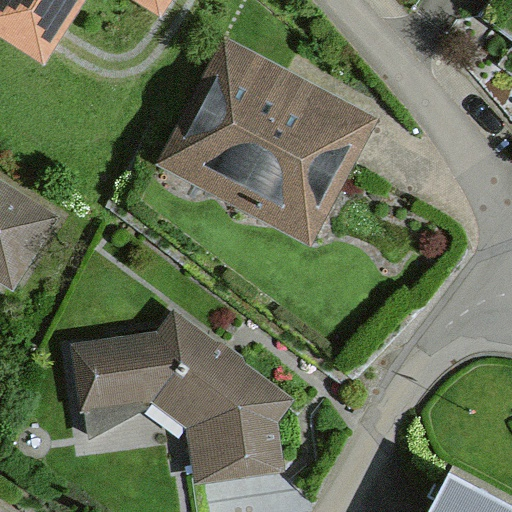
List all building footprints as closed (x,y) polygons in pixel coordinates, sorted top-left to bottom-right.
[(172,0),(0,0),(0,46),(49,75),(94,0),(133,0),(162,17),(172,0)] [(371,95),(222,28),(159,169),(308,235),(371,95)] [(68,208),(0,170),(0,289),(17,299),(68,208)] [(181,305),(66,334),(89,422),(151,406),(200,430),(202,481),(291,477),(287,397),(181,305)] [(511,511),(511,509),(455,481),(438,511),(511,511)]
